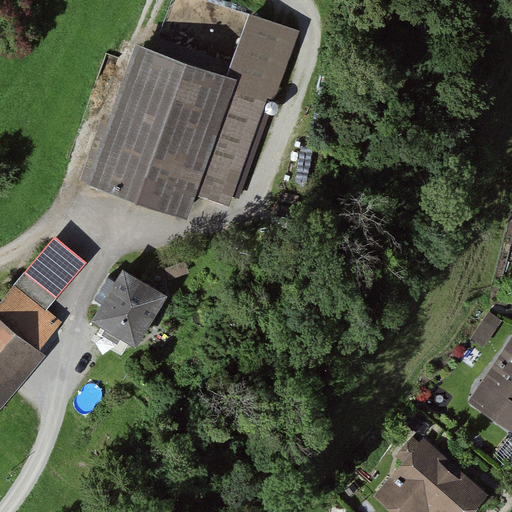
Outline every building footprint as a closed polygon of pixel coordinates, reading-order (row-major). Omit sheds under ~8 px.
[(219,82),(132,50),(83,185),(181,221),(192,192),(229,205),(293,32),(244,14),(219,82)] [(0,402),(39,359),(31,352),(57,323),(51,318),(92,273),(73,256),(55,277),(37,261),(0,301),(0,402)] [(157,295),(116,272),(85,325),(126,349),(157,295)] [(511,342),(473,399),(511,425),(511,342)] [(426,439),(374,495),(393,511),(473,511),(488,496),(426,439)]
